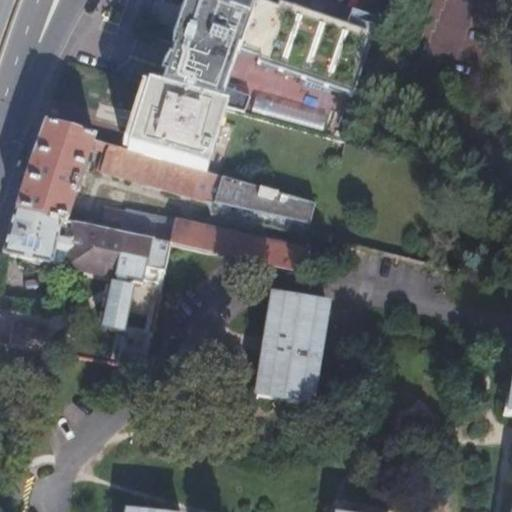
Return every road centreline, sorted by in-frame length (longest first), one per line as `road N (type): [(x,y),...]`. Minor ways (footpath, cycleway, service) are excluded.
road 1 (primary): [(0,151),(75,0)]
road 2 (primary): [(0,124),(40,0)]
